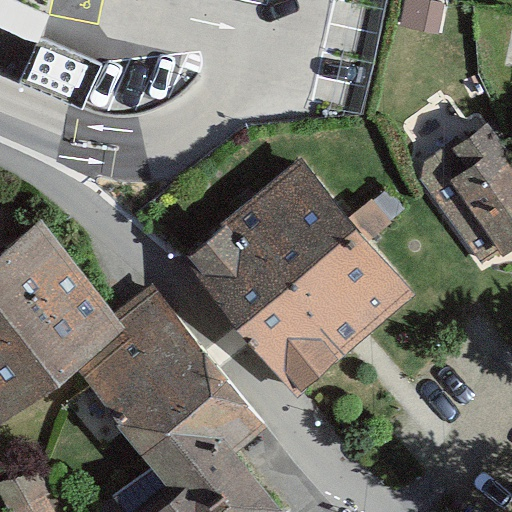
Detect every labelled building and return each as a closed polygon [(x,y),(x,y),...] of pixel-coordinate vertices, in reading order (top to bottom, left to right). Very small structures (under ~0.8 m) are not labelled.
[(16,0),(51,14),(39,39),(109,69),(89,110),(68,153),(151,199),(245,130),(371,117),(394,0),(16,0)] [(444,36),(450,5),(426,0),(408,0),(403,28),(444,36)] [(480,259),(511,237),(511,149),(487,113),(423,156),(421,174),(480,259)] [(303,146),(181,247),(297,386),(419,285),(303,146)] [(38,208),(0,238),(0,401),(115,309),(38,208)] [(226,367),(153,278),(115,309),(125,321),(79,359),(141,435),(226,367)] [(264,414),(226,367),(141,435),(173,474),(132,506),(136,511),(279,511),(290,503),(236,437),(264,414)] [(59,511),(46,468),(10,479),(19,511),(59,511)]
